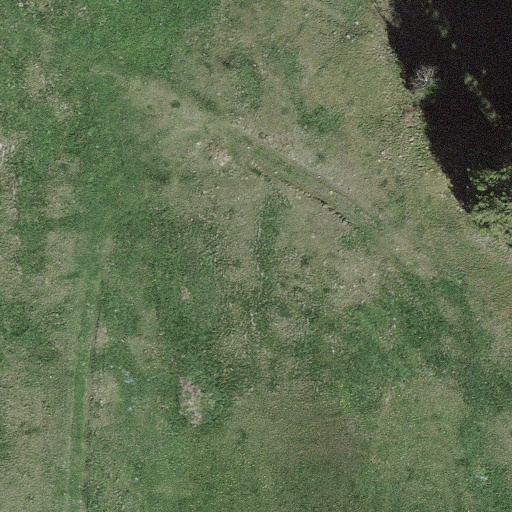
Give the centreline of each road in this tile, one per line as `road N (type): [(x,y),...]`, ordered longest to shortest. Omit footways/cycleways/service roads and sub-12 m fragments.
road 1 (track): [(75,511),(86,304),(102,202),(139,97),(180,102),(313,172),(511,397)]
road 2 (track): [(0,11),(139,97)]
